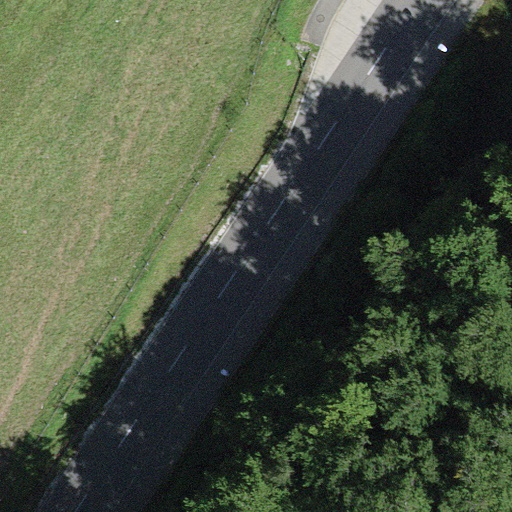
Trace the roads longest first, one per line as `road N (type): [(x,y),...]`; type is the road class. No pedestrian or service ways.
road 1 (tertiary): [(76,511),(417,0)]
road 2 (track): [(511,260),(248,511)]
